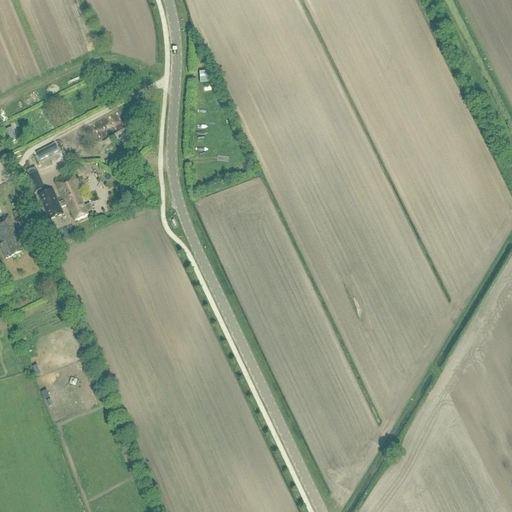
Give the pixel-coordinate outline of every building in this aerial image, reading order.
[(199,73),(200,85),(214,84),(213,72),(199,73)] [(37,173),(25,178),(32,195),(44,190),(37,173)] [(60,209),(67,206),(69,211),(70,211),(75,222),(88,216),(81,200),(83,199),(73,176),(56,184),(64,203),(58,206),(53,193),(41,198),(50,219),(62,215),(60,209)] [(22,233),(30,230),(22,211),(13,214),(22,233)] [(0,247),(6,260),(11,258),(22,253),(20,250),(26,247),(24,242),(20,244),(16,236),(17,236),(8,216),(0,220),(0,240),(2,245),(0,245),(0,247)]
